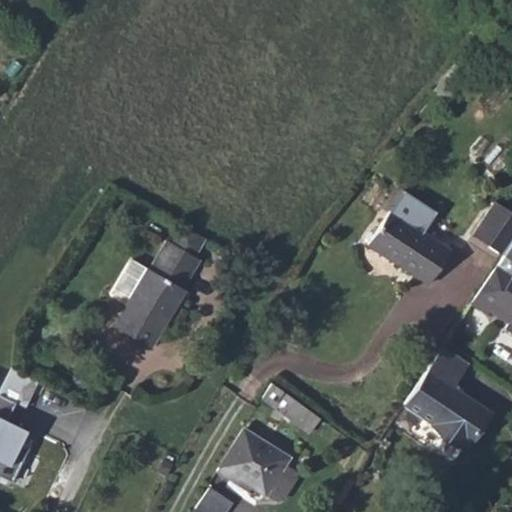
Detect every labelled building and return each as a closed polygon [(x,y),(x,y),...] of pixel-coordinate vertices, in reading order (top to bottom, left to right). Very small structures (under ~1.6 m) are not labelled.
[(36,51),(24,42),(12,57),(24,66),(36,51)] [(511,241),(511,192),(511,191),(487,223),(511,241)] [(461,235),(401,196),(380,229),(440,267),(461,235)] [(204,238),(182,225),(170,245),(192,258),(204,238)] [(192,258),(170,245),(166,243),(150,270),(148,269),(114,326),(149,347),(183,291),(180,289),(197,261),(192,258)] [(511,247),(480,290),(497,302),(499,300),(501,296),(511,304),(511,247)] [(511,304),(501,296),(499,300),(511,309),(511,304)] [(475,349),(473,347),(450,330),(410,390),(433,405),(433,410),(446,428),(471,433),(495,400),(459,373),(475,349)] [(27,408),(41,379),(13,366),(0,394),(0,462),(14,469),(32,432),(7,420),(15,403),(27,408)] [(297,398),(305,385),(280,368),(272,381),(297,398)] [(253,410),(224,453),(239,463),(243,458),(274,478),(276,476),(288,484),(290,481),(303,461),(306,457),(294,449),(300,440),(253,410)] [(213,476),(202,494),(222,506),(233,488),(213,476)]
